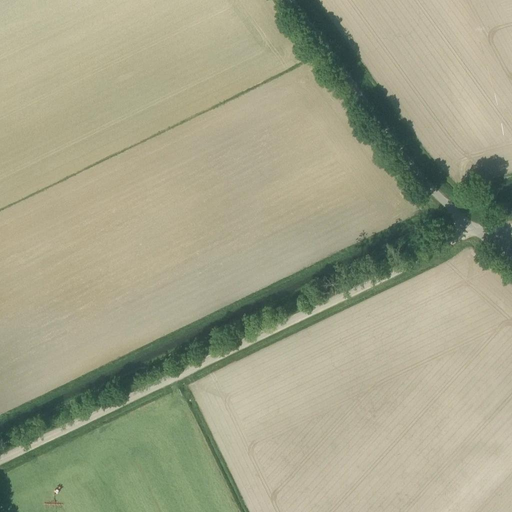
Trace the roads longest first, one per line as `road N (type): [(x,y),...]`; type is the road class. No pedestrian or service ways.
road 1 (unclassified): [(0,463),(471,232)]
road 2 (unclassified): [(471,232),(420,180),(283,0)]
